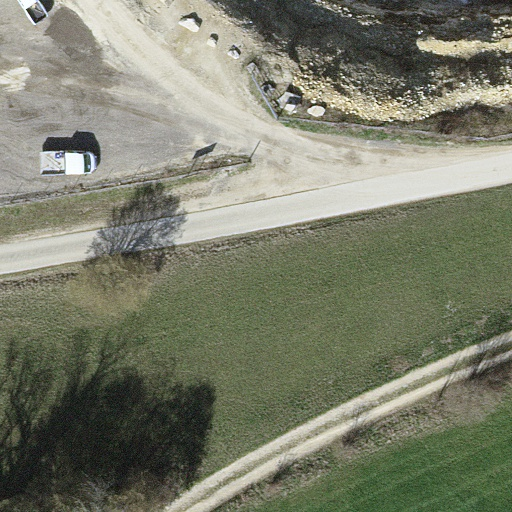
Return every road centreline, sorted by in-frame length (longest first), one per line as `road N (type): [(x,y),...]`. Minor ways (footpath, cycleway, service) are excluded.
road 1 (track): [(511,164),(0,258)]
road 2 (track): [(511,351),(324,432),(186,511)]
